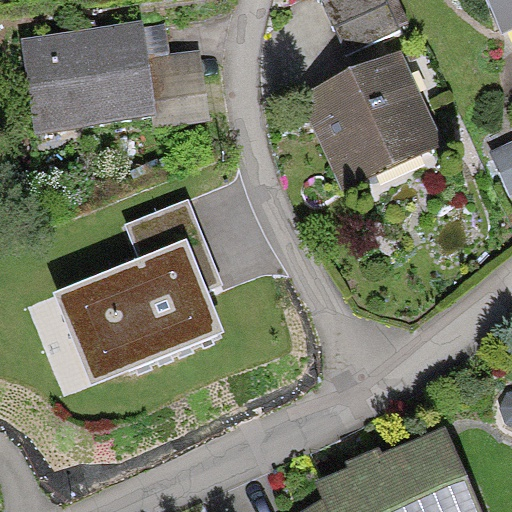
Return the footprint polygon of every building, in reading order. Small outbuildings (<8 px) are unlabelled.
[(329,0),(316,6),(341,60),(395,35),(394,32),(403,27),(390,0),(329,0)] [(511,0),(480,0),(496,34),(511,26),(511,0)] [(83,118),(85,130),(151,121),(143,65),(161,62),(156,31),(138,33),(138,31),(17,48),(29,126),(83,118)] [(347,193),(429,155),(386,62),(304,99),(347,193)] [(481,158),(490,180),(511,170),(502,149),(481,158)] [(184,243),(56,293),(90,379),(217,329),(184,243)] [(461,511),(435,449),(379,473),(376,466),(348,478),(351,484),(324,496),(330,511),(461,511)]
